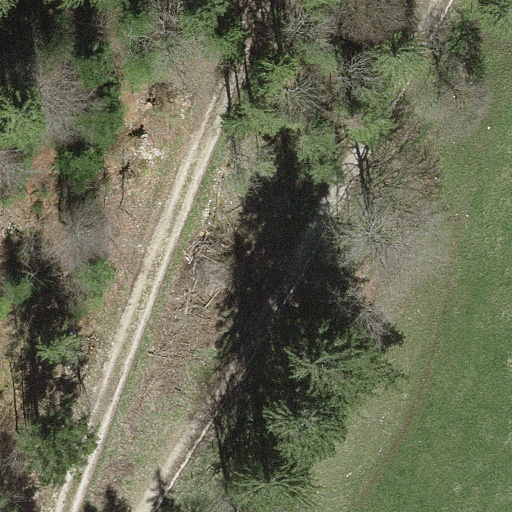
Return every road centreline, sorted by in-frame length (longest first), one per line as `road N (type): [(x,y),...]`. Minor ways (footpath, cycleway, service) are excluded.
road 1 (track): [(453,0),(146,511)]
road 2 (track): [(63,511),(258,0)]
